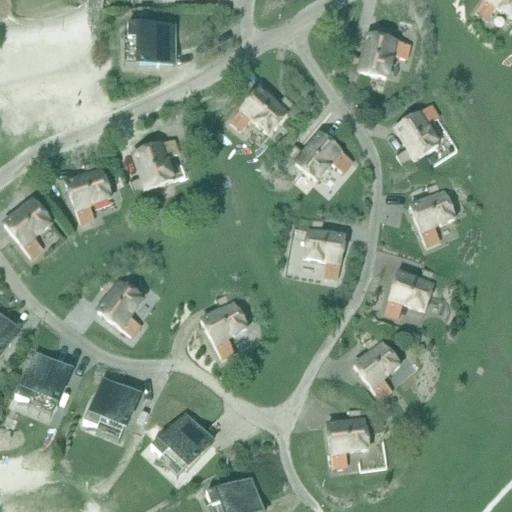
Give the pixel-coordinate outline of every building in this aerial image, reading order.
[(511,0),(485,0),(476,13),(489,22),(496,10),(511,21),(511,0)] [(173,69),(173,31),(156,31),(156,28),(127,28),(127,43),(139,43),(139,69),(173,69)] [(350,58),(344,82),(356,85),(359,75),(386,82),(391,60),(404,63),(408,49),(368,39),(362,61),(350,58)] [(231,124),(242,133),(251,123),(269,138),(287,117),(295,123),(303,114),(284,98),(276,107),(258,92),(231,124)] [(396,159),(409,180),(420,173),(414,164),(438,149),(426,130),(437,122),(429,110),(394,132),(407,152),(396,159)] [(294,167),(316,185),(331,167),(341,176),(351,165),(319,138),(304,156),(294,148),(278,166),(288,174),(294,167)] [(151,207),(146,194),(172,184),(164,163),(177,158),(172,144),(133,158),(141,180),(130,185),(139,211),(151,207)] [(80,227),(93,222),(89,209),(110,201),(101,175),(65,188),(80,227)] [(426,190),(431,201),(409,211),(425,249),(438,243),(433,231),(454,222),(444,196),(453,192),(448,180),(426,190)] [(30,261),(41,252),(33,241),(51,227),(33,205),(4,229),(30,261)] [(296,220),(294,232),(307,234),(302,262),(325,266),(323,279),(338,282),(345,241),(322,237),(324,224),(296,220)] [(111,297),(97,316),(131,340),(139,329),(128,321),(142,302),(119,285),(127,275),(117,267),(101,290),(111,297)] [(384,316),(398,321),(403,308),(425,315),(433,288),(443,291),(447,279),(423,272),(419,284),(397,277),(384,316)] [(221,314),(200,325),(220,361),(233,354),(227,342),(247,331),(233,307),(245,300),(239,289),(215,303),(221,314)] [(0,361),(19,337),(0,322),(0,361)] [(371,356),(353,370),(379,403),(390,394),(382,383),(400,369),(383,347),(393,338),(385,329),(363,346),(371,356)] [(14,401),(28,407),(33,396),(57,406),(70,375),(35,361),(29,376),(25,375),(14,401)] [(97,432),(101,421),(125,431),(138,400),(103,386),(97,402),(93,400),(83,427),(97,432)] [(163,437),(150,451),(161,461),(169,453),(188,471),(211,447),(173,410),(155,429),(163,437)] [(376,410),(348,414),(349,427),(326,430),(332,471),(347,469),(345,456),(368,452),(364,425),(377,423),(376,410)] [(232,487),(205,497),(210,511),(221,507),(223,511),(259,511),(249,485),(233,490),(232,487)]
